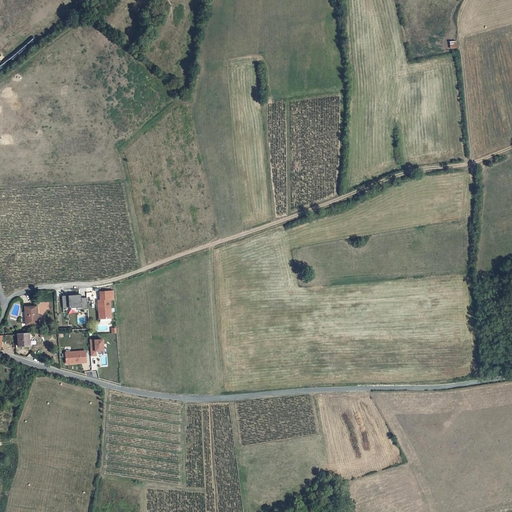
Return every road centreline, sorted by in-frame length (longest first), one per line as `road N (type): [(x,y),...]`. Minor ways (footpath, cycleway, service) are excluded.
road 1 (tertiary): [(511,376),(193,398),(103,385),(0,352)]
road 2 (track): [(110,280),(313,214),(399,176),(511,147)]
road 3 (residential): [(0,321),(7,302),(23,291),(110,280)]
